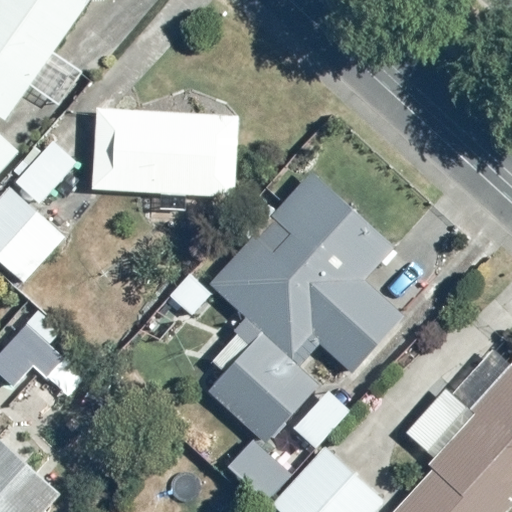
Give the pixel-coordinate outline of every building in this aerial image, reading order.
[(89,0),(0,0),(0,111),(9,117),(89,0)] [(240,114),(100,106),(95,187),(162,191),(161,209),(186,210),(187,191),(235,194),(240,114)] [(0,172),(20,150),(0,132),(0,172)] [(78,161),(54,139),(16,180),(41,202),(78,161)] [(208,388),(267,443),(287,421),(316,448),(350,412),(320,385),(299,365),(320,342),(353,372),(405,316),(365,279),(396,246),(315,171),(212,282),(222,292),(248,316),(193,375),(208,388)] [(68,237),(13,185),(0,199),(0,254),(27,280),(68,237)] [(212,282),(192,264),(164,294),(194,322),(222,292),(212,282)] [(62,332),(39,307),(0,341),(0,374),(11,387),(33,367),(44,379),(65,360),(49,343),(62,332)] [(508,511),(511,508),(511,369),(471,413),(448,390),(407,433),(439,463),(392,511),(508,511)] [(0,511),(44,511),(63,491),(0,434),(0,511)] [(291,474),(256,438),(229,463),(263,500),(291,474)] [(376,511),(386,502),(328,445),(273,502),(283,511),(376,511)]
